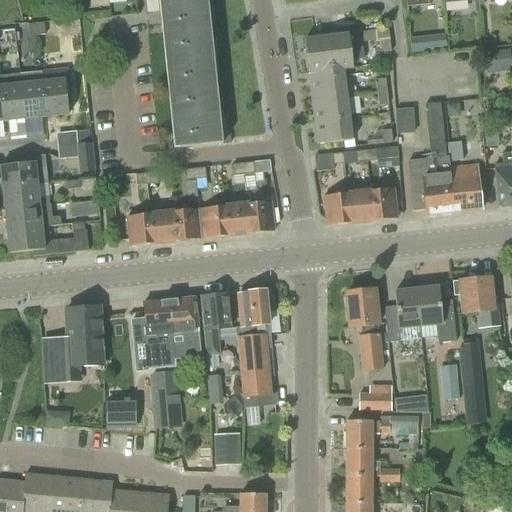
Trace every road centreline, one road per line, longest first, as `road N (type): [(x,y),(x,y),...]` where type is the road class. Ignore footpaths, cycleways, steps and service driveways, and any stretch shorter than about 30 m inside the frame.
road 1 (secondary): [(0,289),(307,258)]
road 2 (residential): [(308,485),(189,482),(143,467),(3,455)]
road 3 (residential): [(115,39),(126,159),(286,145)]
road 4 (residential): [(308,485),(307,258)]
road 5 (secondary): [(307,258),(511,237)]
road 6 (residential): [(286,145),(257,0)]
